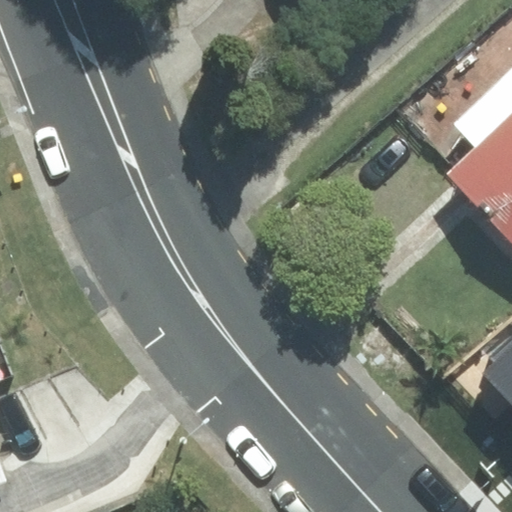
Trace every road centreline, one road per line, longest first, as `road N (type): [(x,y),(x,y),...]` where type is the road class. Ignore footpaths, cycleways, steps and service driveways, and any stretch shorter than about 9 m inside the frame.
road 1 (secondary): [(127,162),(212,304),(384,511)]
road 2 (secondary): [(127,162),(61,0)]
